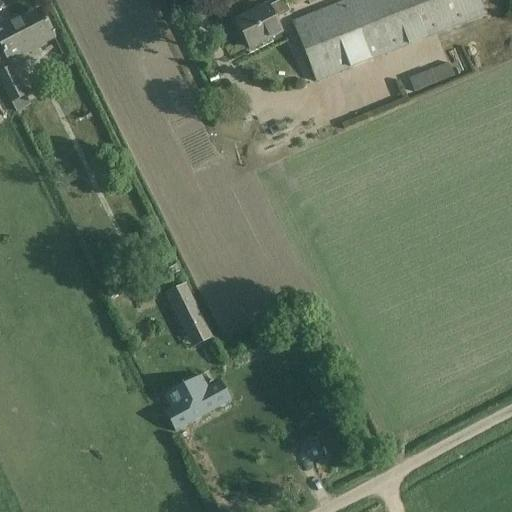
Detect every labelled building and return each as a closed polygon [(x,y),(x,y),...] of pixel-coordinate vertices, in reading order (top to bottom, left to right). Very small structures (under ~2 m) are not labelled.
[(320,0),(282,0),(283,1),(268,8),(268,6),(236,22),(250,49),(281,33),(275,21),(290,13),(289,11),(308,2),(310,6),(320,0)] [(486,15),(480,0),(352,0),(293,24),(316,83),(486,15)] [(10,22),(0,27),(0,45),(9,63),(55,40),(40,11),(11,25),(10,22)] [(121,12),(90,22),(99,48),(130,37),(121,12)] [(28,96),(14,67),(0,73),(0,74),(14,103),(28,96)] [(426,85),(433,100),(471,83),(464,68),(426,85)] [(136,119),(167,110),(162,94),(131,102),(136,119)] [(184,286),(166,295),(183,329),(201,320),(184,286)] [(176,432),(230,402),(221,385),(210,391),(204,380),(166,400),(172,412),(166,415),(176,432)]
